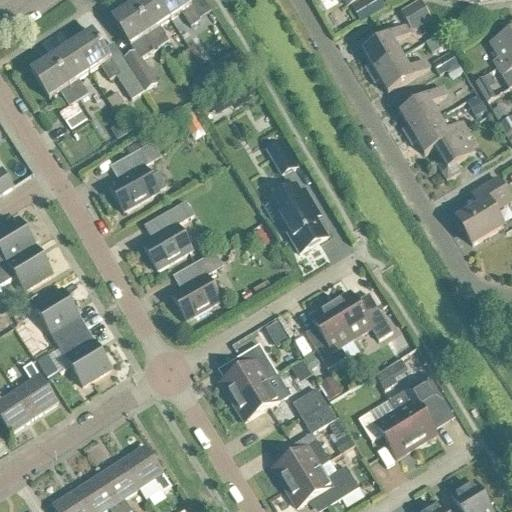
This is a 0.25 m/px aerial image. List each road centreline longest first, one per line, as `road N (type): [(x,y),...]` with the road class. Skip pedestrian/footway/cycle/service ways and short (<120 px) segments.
road 1 (unclassified): [(511,303),(482,295),(459,276),(293,0)]
road 2 (residential): [(169,375),(0,101)]
road 3 (residential): [(169,375),(368,255)]
road 4 (residential): [(169,375),(0,483)]
road 5 (residential): [(250,511),(169,375)]
